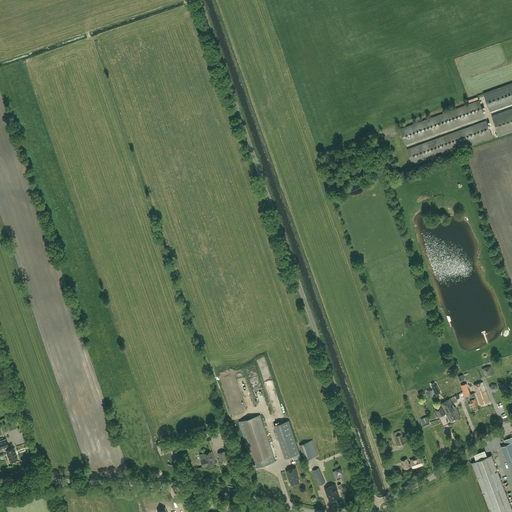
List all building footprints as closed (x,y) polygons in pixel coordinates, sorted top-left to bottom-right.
[(511,83),(483,93),(490,112),(511,103),(511,83)] [(485,116),(479,100),(400,129),(405,145),(485,116)] [(511,108),(492,116),(499,136),(511,131),(511,108)] [(487,121),(407,150),(413,165),(492,137),(487,121)] [(491,365),(482,368),(485,376),(493,374),(491,365)] [(259,391),(256,384),(258,383),(256,379),(250,381),(255,392),(259,391)] [(481,405),(489,402),(482,381),(474,384),(481,405)] [(470,395),(466,384),(461,385),(465,397),(467,396),(471,408),(472,408),(478,406),(473,394),(470,395)] [(489,387),(491,392),(495,393),(498,389),(496,385),(492,384),(489,387)] [(440,393),(436,385),(432,387),(436,395),(440,393)] [(450,399),(441,404),(451,422),(461,417),(455,407),(454,407),(450,399)] [(434,411),(439,418),(445,415),(441,407),(434,411)] [(275,462),(266,433),(260,415),(239,422),(245,439),(254,468),(275,462)] [(285,458),(299,453),(289,420),(274,425),(285,458)] [(227,427),(221,429),(227,447),(233,446),(227,427)] [(404,438),(404,439),(402,434),(401,431),(395,432),(396,436),(395,436),(397,441),(399,445),(405,443),(404,438)] [(511,438),(504,442),(505,445),(501,447),(507,463),(511,475),(511,438)] [(6,439),(0,440),(0,448),(3,448),(4,451),(6,450),(7,454),(6,454),(7,458),(8,458),(10,461),(10,462),(13,461),(13,462),(17,461),(17,459),(18,459),(14,447),(8,449),(7,446),(8,446),(6,439)] [(312,441),(299,445),(304,460),(317,456),(312,441)] [(162,453),(173,450),(172,444),(160,447),(162,453)] [(203,454),(205,459),(201,460),(203,467),(207,466),(207,467),(216,465),(212,451),(203,454)] [(221,462),(227,460),(224,451),(218,453),(221,462)] [(511,511),(511,509),(492,456),(472,463),(489,511),(511,511)] [(404,465),(403,465),(404,469),(410,467),(410,466),(412,465),(413,467),(423,464),(420,457),(410,460),(411,463),(409,464),(407,458),(401,461),(402,462),(402,461),(404,465)] [(296,468),(286,471),(289,479),(290,479),(292,485),(299,482),(297,477),(298,476),(296,468)] [(312,471),(319,485),(325,482),(319,468),(312,471)] [(340,498),(337,492),(338,491),(335,484),(328,487),(329,488),(325,489),(327,495),(330,501),(340,498)]
